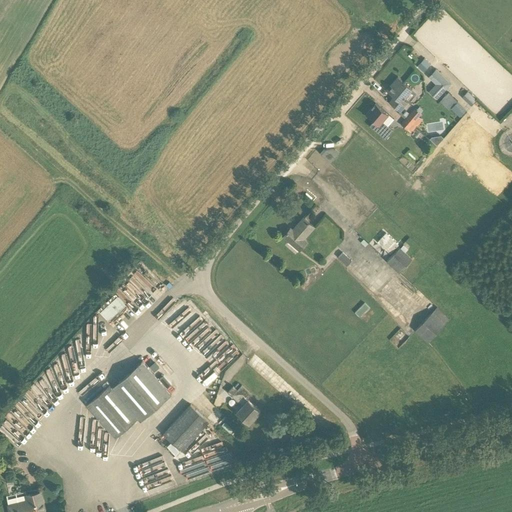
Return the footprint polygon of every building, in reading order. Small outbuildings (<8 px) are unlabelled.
[(431,74),(439,82),(439,85),(431,94),(437,99),(451,83),(436,69),(431,74)] [(403,98),(412,89),(398,77),(387,90),(394,97),(389,102),(400,111),(408,102),(403,98)] [(471,106),(477,100),(468,91),(462,97),(471,106)] [(453,96),(449,92),(440,102),(449,110),(452,108),(461,116),(466,110),(458,102),(458,101),(453,96)] [(366,114),(374,121),(370,126),(386,140),(394,131),(383,121),(389,114),(376,103),(366,114)] [(415,108),(406,119),(414,126),(420,118),(418,117),(421,114),(415,108)] [(415,127),(414,126),(406,119),(401,125),(410,132),(415,127)] [(323,149),(320,153),(331,162),(339,153),(335,149),(323,149)] [(304,239),(314,227),(304,218),(293,230),(291,228),(284,237),(289,241),(291,239),(301,249),(307,242),(304,239)] [(386,233),(378,241),(391,253),(398,245),(386,233)] [(412,258),(401,247),(387,261),(399,272),(412,258)] [(348,266),(353,261),(344,252),(339,258),(348,266)] [(96,309),(111,324),(128,308),(114,292),(96,309)] [(369,306),(364,302),(354,312),(359,317),(369,306)] [(437,307),(415,330),(428,342),(450,319),(437,307)] [(171,394),(142,361),(112,387),(110,384),(87,404),(116,437),(138,418),(141,421),(171,394)] [(234,386),(228,392),(243,406),(237,412),(249,423),(260,411),(247,398),(251,394),(242,385),(238,390),(234,386)] [(209,421),(191,404),(164,434),(182,450),(209,421)] [(45,511),(40,492),(26,495),(28,502),(9,506),(10,511),(45,511)]
